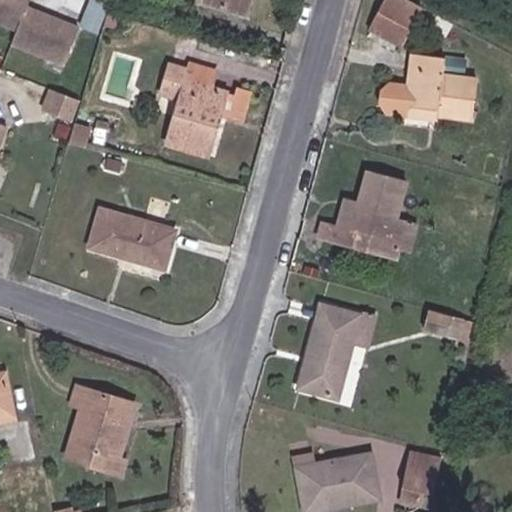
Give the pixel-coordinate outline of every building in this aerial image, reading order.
[(0,0),(0,23),(19,31),(29,6),(31,0),(0,0)] [(208,0),(207,4),(248,14),(251,0),(208,0)] [(421,6),(409,0),(388,0),(374,29),(402,44),(421,6)] [(29,6),(19,31),(14,43),(65,64),(80,26),(29,6)] [(447,68),(466,70),(468,55),(448,53),(447,68)] [(388,116),(406,118),(408,106),(438,109),(436,122),(473,125),(478,80),(444,76),(446,58),(412,54),(409,86),(392,84),(382,93),(381,105),(388,116)] [(168,144),(209,156),(227,92),(188,82),(191,70),(170,63),(162,95),(181,101),(168,144)] [(75,119),(83,101),(55,89),(47,108),(75,119)] [(93,142),(105,146),(110,122),(99,119),(93,142)] [(0,149),(9,127),(0,123),(0,149)] [(75,127),(70,144),(88,148),(92,131),(75,127)] [(356,215),(342,211),(338,226),(322,221),(318,238),(397,260),(401,248),(411,251),(418,223),(398,217),(407,181),(367,171),(360,203),(356,215)] [(345,199),(342,211),(356,215),(360,203),(345,199)] [(91,248),(166,269),(176,230),(101,209),(91,248)] [(321,304),(316,325),(321,327),(327,305),(321,304)] [(321,327),(316,325),(299,389),(339,399),(355,338),(360,314),(327,305),(321,327)] [(454,316),(429,309),(424,330),(449,337),(454,316)] [(360,314),(355,338),(370,342),(375,318),(360,314)] [(469,343),(473,321),(454,316),(449,337),(469,343)] [(361,378),(370,346),(357,342),(347,374),(361,378)] [(0,422),(16,419),(7,372),(0,373),(0,422)] [(66,457),(111,471),(114,461),(120,462),(136,405),(77,386),(72,404),(81,407),(66,457)] [(440,473),(444,457),(410,451),(408,466),(440,473)] [(296,466),(316,463),(314,453),(295,456),(296,466)] [(372,453),(316,463),(296,466),(304,511),(315,511),(342,507),(341,499),(381,492),(372,453)] [(114,461),(111,471),(122,474),(125,464),(120,462),(114,461)] [(403,488),(436,496),(440,473),(408,466),(403,488)] [(382,499),(381,492),(341,499),(342,507),(382,499)]
